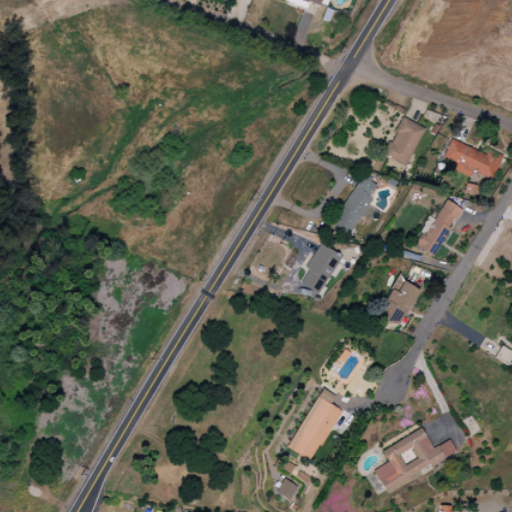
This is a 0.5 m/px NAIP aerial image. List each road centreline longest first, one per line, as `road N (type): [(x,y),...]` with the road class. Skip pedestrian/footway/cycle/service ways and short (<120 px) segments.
road 1 (tertiary): [(388,0),(75,511)]
road 2 (residential): [(511,189),(393,385)]
road 3 (residential): [(347,68),(511,127)]
